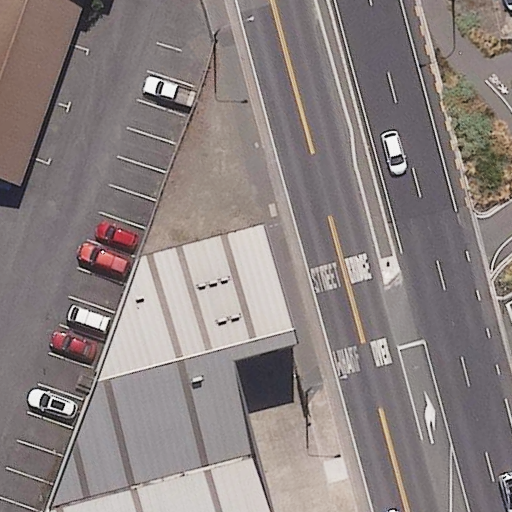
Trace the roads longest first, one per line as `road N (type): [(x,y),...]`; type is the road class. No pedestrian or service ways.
road 1 (secondary): [(325,190),(273,0)]
road 2 (secondary): [(458,336),(504,511)]
road 3 (secondary): [(370,359),(325,190)]
road 4 (secondary): [(416,167),(458,336)]
road 5 (secondary): [(375,0),(416,167)]
road 6 (secondary): [(410,511),(370,359)]
